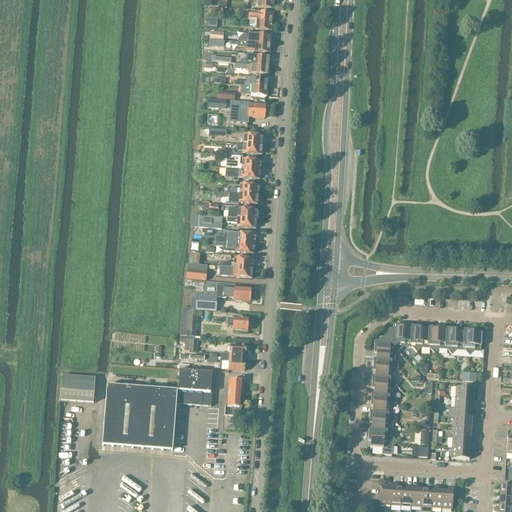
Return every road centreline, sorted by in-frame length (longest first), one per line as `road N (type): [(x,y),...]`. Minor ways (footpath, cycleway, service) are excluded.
road 1 (unclassified): [(252,511),(291,0)]
road 2 (residential): [(493,317),(398,312),(359,341),(352,454),(366,465)]
road 3 (secondary): [(335,269),(351,0)]
road 4 (secondary): [(337,0),(322,268)]
road 5 (tertiary): [(335,269),(511,276)]
road 6 (secondary): [(313,437),(335,269)]
road 7 (secondary): [(322,268),(313,437)]
